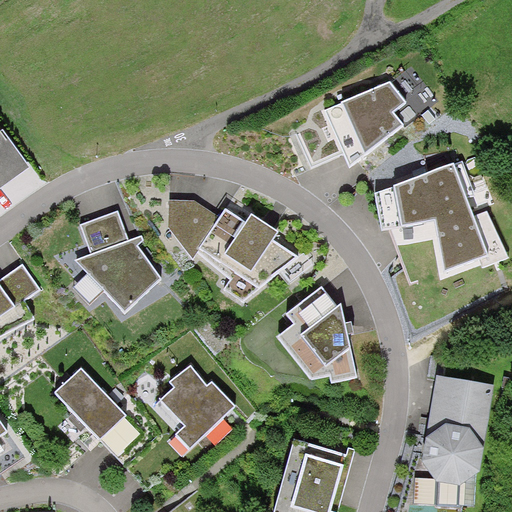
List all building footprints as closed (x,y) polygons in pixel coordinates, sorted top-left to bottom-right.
[(391,78),(319,118),(323,126),(300,138),(314,164),(344,148),(353,165),(397,141),(385,120),(407,108),(391,78)] [(0,189),(29,168),(1,131),(0,131),(0,189)] [(394,188),(410,231),(427,225),(445,275),(489,260),(455,167),(394,188)] [(93,217),(129,210),(125,187),(88,195),(93,217)] [(168,227),(195,260),(198,254),(231,281),(224,290),(243,303),(300,259),(274,242),(278,234),(252,217),(247,224),(226,211),(221,219),(195,201),(169,200),(168,227)] [(106,297),(125,317),(166,281),(140,248),(147,242),(142,237),(129,241),(120,215),(82,227),(92,258),(76,264),(85,275),(68,290),(88,309),(106,297)] [(41,290),(24,266),(0,282),(0,338),(33,321),(24,303),(41,290)] [(295,326),(279,338),(312,381),(331,376),(333,384),(358,377),(341,306),(337,309),(321,290),(286,316),(295,326)] [(177,391),(163,403),(186,428),(176,436),(188,450),(234,409),(212,384),(208,387),(190,367),(171,383),(177,391)] [(84,368),(56,394),(100,442),(128,416),(84,368)] [(484,446),(495,387),(435,377),(421,435),(419,462),(431,481),(436,482),(436,509),(477,508),(480,476),(484,446)] [(0,439),(8,434),(0,422),(0,439)] [(293,443),(275,511),(340,511),(356,450),(349,448),(347,456),(293,443)]
